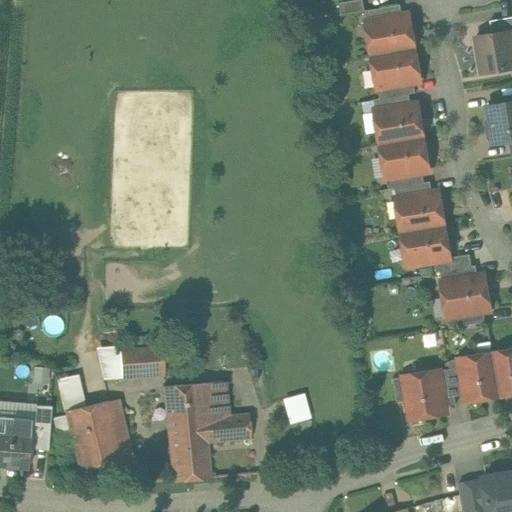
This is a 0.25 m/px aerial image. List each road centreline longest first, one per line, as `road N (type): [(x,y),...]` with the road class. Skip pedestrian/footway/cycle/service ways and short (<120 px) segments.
road 1 (residential): [(303,493),(269,500),(0,490)]
road 2 (residential): [(511,252),(487,218),(458,138),(439,12),(445,0)]
road 3 (residential): [(511,434),(303,493)]
